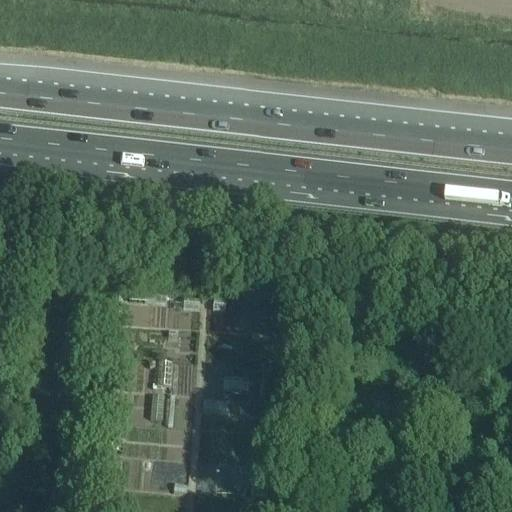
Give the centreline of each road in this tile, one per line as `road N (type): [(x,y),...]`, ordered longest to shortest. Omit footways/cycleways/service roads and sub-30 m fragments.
road 1 (motorway): [(0,137),(511,195)]
road 2 (motorway): [(511,148),(0,92)]
